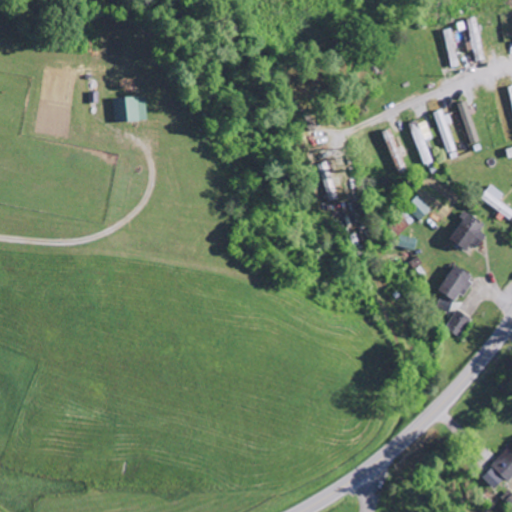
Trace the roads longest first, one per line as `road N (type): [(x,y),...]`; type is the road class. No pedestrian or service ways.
road 1 (secondary): [(300,511),(417,428),(511,319)]
road 2 (residential): [(511,65),(378,118)]
